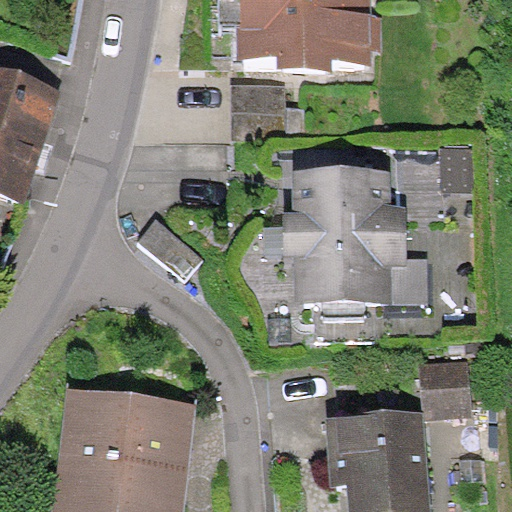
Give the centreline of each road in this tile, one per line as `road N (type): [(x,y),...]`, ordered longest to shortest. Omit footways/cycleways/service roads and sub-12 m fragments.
road 1 (residential): [(251,511),(245,423),(221,346),(176,304),(60,242)]
road 2 (residential): [(132,0),(118,79),(60,242)]
road 3 (residential): [(60,242),(0,347)]
